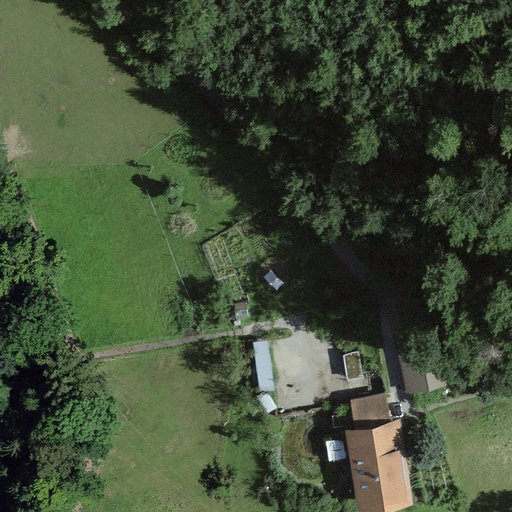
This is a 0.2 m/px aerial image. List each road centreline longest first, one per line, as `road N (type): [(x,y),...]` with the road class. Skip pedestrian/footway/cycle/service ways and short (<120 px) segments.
road 1 (track): [(511,358),(355,266),(234,119),(99,0)]
road 2 (track): [(405,414),(385,290)]
